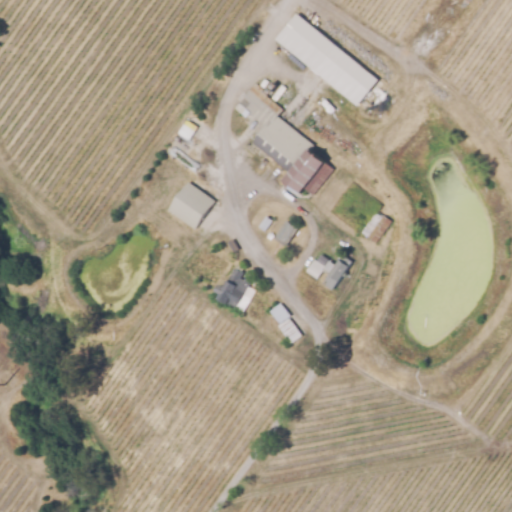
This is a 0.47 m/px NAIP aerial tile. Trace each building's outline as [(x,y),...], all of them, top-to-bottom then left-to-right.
[(348,96),(279,39),(291,25),(372,91),(368,95),(360,105),(348,96)] [(246,96),(256,85),(267,94),(266,95),(267,96),(283,110),(278,116),(314,147),(312,149),(335,168),(314,194),(307,188),(302,193),(286,179),(290,174),(253,142),(265,128),(249,114),(247,115),(237,107),(246,96)] [(197,228),(171,209),(189,183),(215,201),(197,228)] [(266,230),(254,221),(261,212),(273,220),(266,230)] [(377,243),(367,235),(370,231),(365,227),(372,217),(378,222),(383,215),(392,222),(377,243)] [(286,240),(278,235),(288,220),(296,225),(286,240)] [(326,264),(319,260),(322,255),(329,259),(326,264)] [(332,290),(324,283),(344,255),(353,261),(332,290)] [(318,278),(308,271),(315,260),(325,267),(318,278)] [(236,309),(228,304),(229,302),(220,297),(223,292),(218,290),(223,281),(227,284),(236,268),(243,272),(240,277),(251,283),(236,309)] [(264,304),(256,295),(263,289),(271,297),(264,304)] [(293,342),(280,325),(282,324),(272,311),(282,303),(293,318),(292,319),(303,334),(293,342)]
